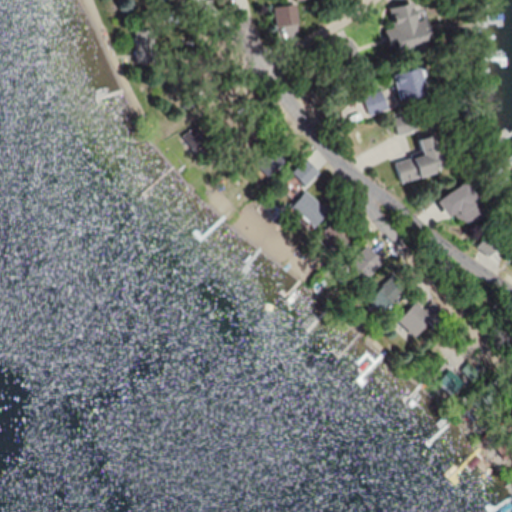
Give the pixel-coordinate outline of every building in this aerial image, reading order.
[(399,52),(428,48),(421,2),(392,6),(399,52)] [(298,20),(297,5),(279,7),(281,22),(298,20)] [(153,29),(135,29),(135,62),(153,62),(153,29)] [(396,74),(402,101),(428,95),(421,68),(396,74)] [(389,108),(382,90),(364,97),(371,115),(389,108)] [(419,129),(414,111),(395,116),(400,135),(419,129)] [(183,136),(192,151),(207,141),(197,126),(183,136)] [(437,135),(421,139),(425,155),(396,162),(401,182),(446,170),(437,135)] [(267,177),(287,159),(273,144),(254,162),(267,177)] [(319,171),(305,158),(292,172),(306,185),(319,171)] [(450,218),(462,211),(471,227),(484,219),(474,201),(479,199),(469,182),(440,199),(450,218)] [(314,227),(328,211),(306,190),(291,206),(314,227)] [(352,242),(334,225),(319,240),(338,258),(352,242)] [(483,247),(493,251),(496,244),(486,240),(483,247)] [(382,261),(366,245),(347,264),(363,280),(382,261)] [(368,300),(382,313),(407,286),(393,273),(368,300)] [(449,316),(434,301),(424,310),(416,302),(398,321),(414,337),(429,322),(437,329),(449,316)] [(439,382),(454,395),(465,383),(450,370),(439,382)] [(511,453),(511,450),(501,441),(495,447),(507,458),(511,453)]
